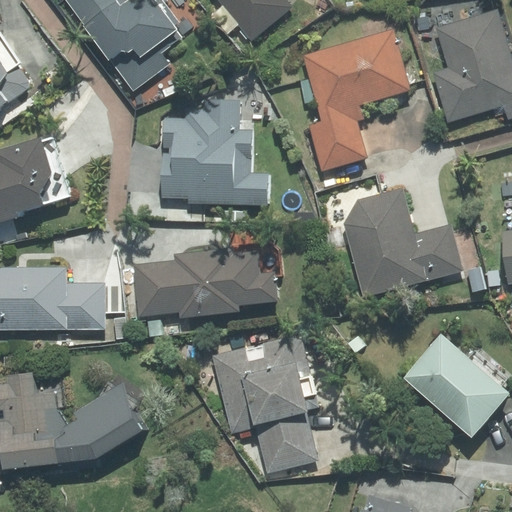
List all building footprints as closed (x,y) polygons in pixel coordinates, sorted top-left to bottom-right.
[(71,0),(135,89),(171,62),(163,51),(184,35),(176,23),(180,21),(165,0),(71,0)] [(221,0),(253,39),(295,5),(290,0),(221,0)] [(511,57),(498,8),(437,25),(448,66),(434,70),(448,119),(504,103),(508,116),(511,114),(511,57)] [(361,101),(414,86),(395,26),(306,53),(312,75),(302,78),(308,101),(319,98),(325,119),(311,123),(324,169),(371,155),(360,118),(366,116),(361,101)] [(10,68),(0,53),(0,107),(29,88),(30,81),(18,63),(10,68)] [(123,79),(117,70),(112,74),(117,83),(123,79)] [(191,202),(271,203),(271,172),(254,171),(255,128),(242,127),(243,98),(207,97),(207,107),(188,106),(187,117),(166,116),(165,196),(191,197),(191,202)] [(48,141),(46,136),(0,150),(0,223),(23,217),(22,211),(50,203),(63,199),(63,198),(70,196),(73,191),(57,139),(48,141)] [(344,224),(364,297),(464,270),(451,223),(415,233),(402,187),(358,200),(344,224)] [(236,252),(235,246),(176,254),(177,259),(134,264),(141,316),(181,311),(182,316),(241,309),(240,303),(280,298),(276,269),(263,270),(260,248),(236,252)] [(0,331),(105,330),(105,285),(65,285),(65,268),(0,269),(0,331)] [(474,435),(511,390),(511,389),(444,332),(406,377),(474,435)] [(247,346),(214,354),(233,432),(240,430),(242,437),(259,433),(269,472),(320,459),(308,409),(315,408),(296,333),(265,342),(269,355),(251,359),(247,346)] [(40,392),(38,372),(13,374),(14,382),(0,383),(0,407),(5,407),(7,417),(3,418),(4,430),(0,430),(0,472),(14,471),(13,466),(64,459),(65,463),(103,459),(102,455),(146,428),(125,391),(71,423),(63,409),(61,389),(40,392)]
